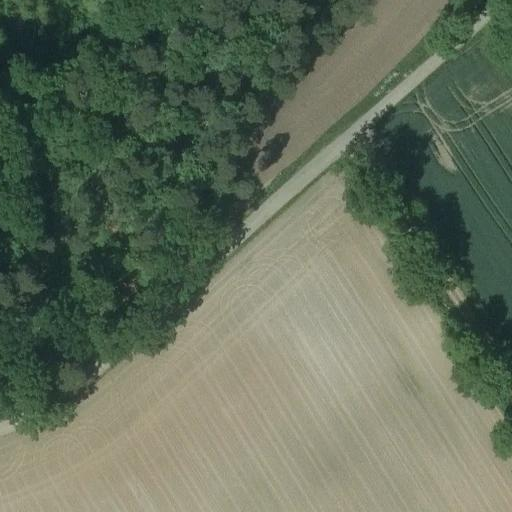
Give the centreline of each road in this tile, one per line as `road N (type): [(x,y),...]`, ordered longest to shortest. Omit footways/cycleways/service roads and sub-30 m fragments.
road 1 (track): [(501,0),(117,350),(23,421),(0,428)]
road 2 (track): [(362,124),(511,373)]
